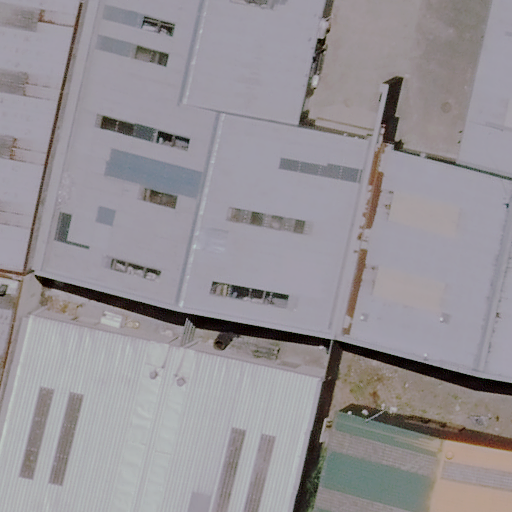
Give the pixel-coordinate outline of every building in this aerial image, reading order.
[(0,0),(0,291),(8,293),(68,0),(0,0)] [(68,0),(8,293),(305,354),(350,141),(272,123),(297,0),(68,0)] [(350,141),(305,354),(511,397),(511,0),(464,0),(431,159),(350,141)] [(0,511),(244,511),(273,373),(3,317),(0,330),(0,511)] [(511,511),(511,422),(273,373),(244,511),(511,511)]
